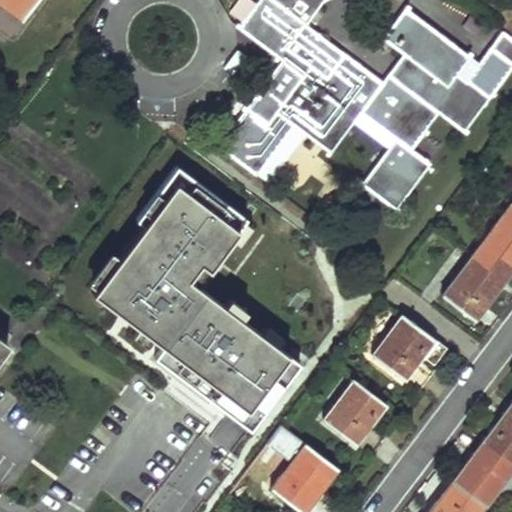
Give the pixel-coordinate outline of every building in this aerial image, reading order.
[(0,0),(24,17),(36,0),(0,0)] [(257,0),(237,27),(271,52),(281,59),(217,145),(255,174),(292,124),(330,152),(354,121),(388,146),(360,184),(394,210),(429,163),(410,149),(437,113),(463,132),(511,66),(511,38),(502,31),(465,80),(457,73),(469,56),(404,8),(382,38),(403,53),(382,82),(304,23),(321,0),(257,0)] [(183,171),(176,165),(166,179),(155,193),(146,205),(135,219),(142,224),(130,239),(117,257),(108,250),(86,280),(94,287),(90,292),(99,298),(137,326),(131,334),(146,346),(152,337),(162,345),(154,356),(168,367),(208,397),(226,412),(237,419),(249,429),(256,420),(299,363),(277,346),(283,338),(266,326),(260,334),(239,318),(245,310),(228,297),(222,305),(195,285),(207,269),(231,238),(239,244),(251,227),(243,221),(246,218),(183,171)] [(511,196),(439,294),(472,318),(511,264),(511,196)] [(398,313),(368,354),(401,378),(419,354),(430,362),(442,345),(398,313)] [(350,378),(320,419),(352,443),(383,402),(350,378)] [(511,398),(481,439),(511,461),(511,398)] [(511,461),(481,439),(451,479),(484,503),(511,465),(511,461)] [(301,443),(267,488),(299,511),(300,511),(334,467),(301,443)] [(451,479),(426,511),(477,511),(484,503),(451,479)]
